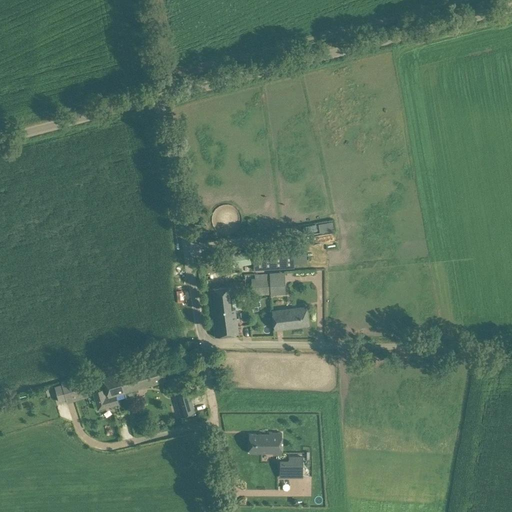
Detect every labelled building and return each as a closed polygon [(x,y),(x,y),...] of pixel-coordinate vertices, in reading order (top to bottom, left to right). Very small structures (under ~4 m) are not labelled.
[(319,232),(334,231),(333,221),(319,221),(319,232)] [(252,269),(293,267),(293,263),(292,247),(292,245),(250,248),(252,269)] [(293,263),(307,262),(306,246),(292,247),(293,263)] [(248,251),(216,257),(218,269),(250,264),(248,251)] [(252,279),(253,296),(277,294),(277,286),(271,286),(270,277),(252,279)] [(210,289),(215,337),(238,334),(233,286),(229,286),(210,289)] [(272,311),(274,330),(308,326),(306,307),(272,311)] [(151,365),(118,374),(124,393),(156,384),(166,381),(160,362),(151,365)] [(104,389),(92,392),(97,410),(118,404),(116,395),(124,393),(118,374),(103,378),(108,396),(106,397),(104,389)] [(67,402),(87,396),(80,375),(60,381),(62,384),(67,400),(67,402)] [(62,384),(55,387),(59,402),(67,400),(62,384)] [(188,388),(178,391),(174,392),(181,417),(195,413),(189,393),(188,388)] [(249,434),(249,453),(273,453),(273,455),(282,455),(282,432),(269,433),(269,434),(249,434)] [(281,463),(280,476),(303,476),(303,465),(289,465),(289,463),(281,463)]
